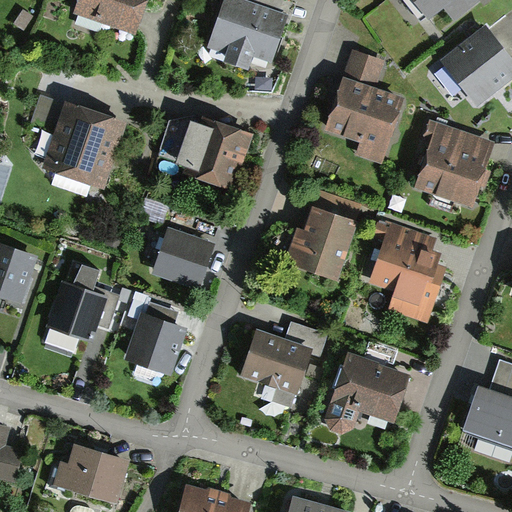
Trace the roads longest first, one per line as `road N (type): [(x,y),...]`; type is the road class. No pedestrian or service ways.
road 1 (residential): [(184,435),(285,119)]
road 2 (residential): [(511,178),(408,492)]
road 3 (residential): [(184,435),(408,492)]
road 4 (residential): [(0,386),(147,433),(184,435)]
road 5 (residential): [(285,119),(253,106),(143,93)]
road 6 (residential): [(285,119),(327,0)]
